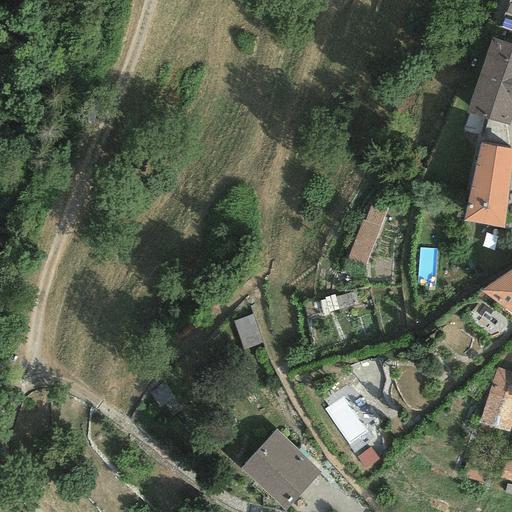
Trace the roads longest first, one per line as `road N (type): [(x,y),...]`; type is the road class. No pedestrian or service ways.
road 1 (track): [(149,0),(15,385)]
road 2 (track): [(261,511),(241,508),(90,396),(46,378),(15,385)]
road 3 (track): [(15,385),(0,454),(12,492),(32,511)]
